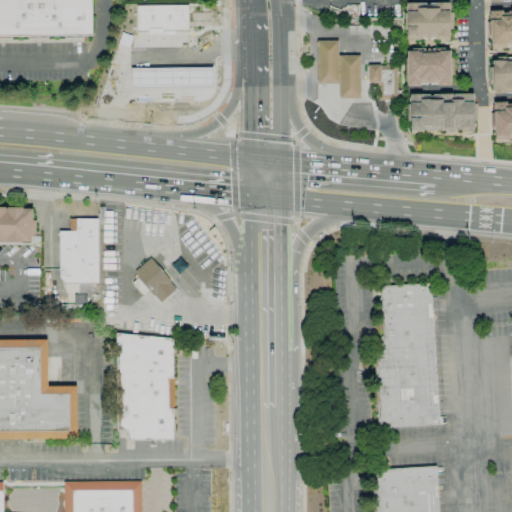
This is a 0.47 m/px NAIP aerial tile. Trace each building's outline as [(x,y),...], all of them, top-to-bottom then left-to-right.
[(0,0),(0,36),(90,35),(90,0),(0,0)] [(449,39),(449,3),(405,3),(405,39),(449,39)] [(136,5),(136,31),(187,30),(187,4),(136,5)] [(489,48),(511,46),(511,11),(488,12),(489,48)] [(316,41),(337,41),(338,85),(317,85),(316,41)] [(449,50),(435,50),(435,51),(404,52),(405,86),(450,84),(449,50)] [(359,56),(360,99),(340,99),(339,56),(359,56)] [(492,94),(511,92),(511,59),(490,60),(492,94)] [(125,63),(125,83),(208,83),(208,63),(125,63)] [(365,65),(389,65),(394,65),(395,96),(390,96),(377,96),(377,87),(366,87),(365,65)] [(407,95),(408,132),(472,130),(472,94),(407,95)] [(511,139),(511,101),(492,102),(493,141),(511,139)] [(0,208),(32,209),(32,227),(31,227),(31,242),(21,242),(21,243),(0,242),(0,208)] [(98,283),(65,283),(60,278),(59,232),(69,232),(69,219),(98,219),(98,283)] [(161,303),(154,295),(153,297),(148,291),(143,296),(132,284),(137,279),(137,278),(138,276),(134,272),(150,258),(171,281),(170,282),(176,289),(161,303)] [(378,429),(374,351),(383,351),(379,287),(431,284),(439,425),(378,429)] [(127,441),(127,430),(118,431),(116,334),(171,339),(172,378),(167,378),(168,409),(172,409),(173,440),(127,441)] [(77,438),(0,439),(0,340),(47,340),(47,387),(76,387),(77,438)] [(373,511),(371,471),(436,467),(438,511),(373,511)] [(0,511),(0,482),(4,482),(4,511),(64,511),(64,482),(141,481),(141,511),(0,511)]
